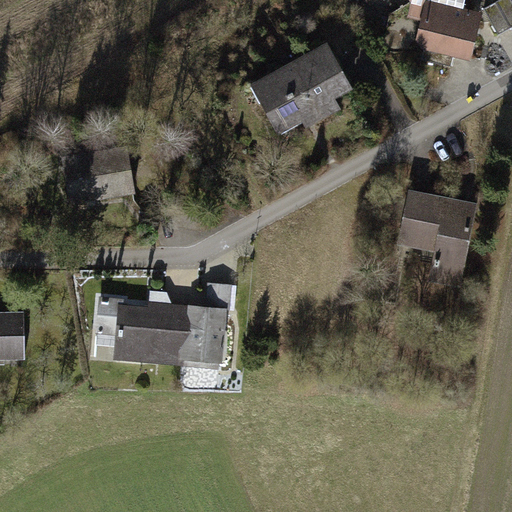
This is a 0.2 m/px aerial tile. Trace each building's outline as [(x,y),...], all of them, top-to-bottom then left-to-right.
[(420,51),(477,63),(487,14),(470,11),(471,0),(413,0),(409,23),(425,27),(420,51)] [(511,0),(506,0),(490,8),(503,35),(511,31),(511,0)] [(332,44),(255,83),(282,135),(359,96),(332,44)] [(65,159),(73,210),(141,198),(132,148),(65,159)] [(479,204),(412,193),(403,246),(436,252),(431,282),(465,288),(479,204)] [(206,308),(105,299),(100,358),(226,369),(233,288),(208,285),(206,308)] [(28,316),(0,316),(0,364),(29,363),(28,316)]
